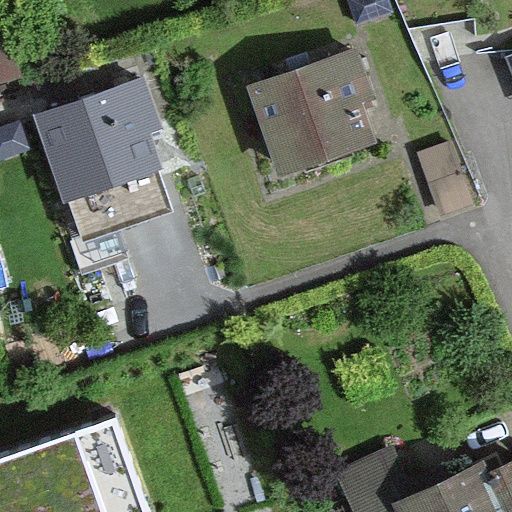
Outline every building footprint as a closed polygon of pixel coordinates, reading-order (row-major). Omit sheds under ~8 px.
[(0,81),(14,77),(0,33),(0,81)] [(279,169),(365,139),(352,101),(366,97),(350,53),(250,88),(279,169)] [(80,239),(166,209),(138,130),(153,125),(137,80),(37,115),(80,239)] [(465,201),(445,143),(415,154),(436,211),(465,201)] [(155,511),(118,403),(0,443),(0,511),(155,511)] [(511,511),(511,463),(479,478),(475,469),(409,499),(397,474),(346,498),(353,511),(382,511),(399,504),(402,511),(511,511)]
